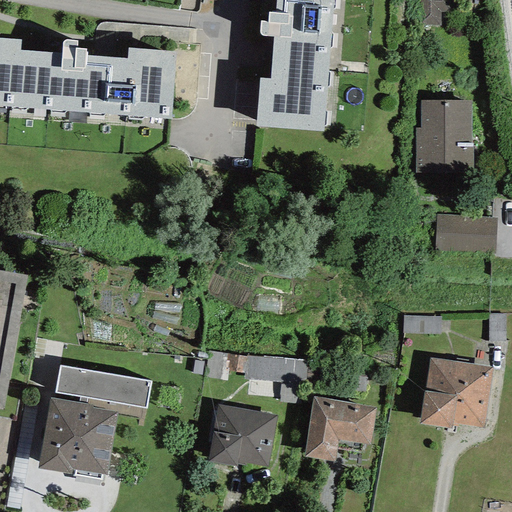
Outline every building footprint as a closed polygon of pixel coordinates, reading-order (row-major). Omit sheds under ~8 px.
[(323,132),(332,0),(275,0),(275,14),(268,12),(266,23),(259,22),(259,32),(261,35),(264,36),(273,36),(271,80),(258,79),(254,126),(323,132)] [(22,39),(0,37),(0,106),(171,120),(175,52),(127,47),(127,58),(86,55),(88,49),(77,49),(78,41),(67,40),(63,41),(60,48),(60,54),(20,51),(22,39)] [(415,128),(415,173),(471,174),(471,129),(471,101),(420,101),(420,128),(415,128)] [(437,215),(435,251),(494,255),(497,219),(437,215)] [(27,275),(0,270),(0,407),(4,408),(7,386),(27,275)] [(504,313),(488,314),(489,341),(505,341),(504,313)] [(441,317),(402,316),(401,333),(440,334),(441,317)] [(228,372),(229,355),(208,352),(204,376),(227,380),(228,372)] [(244,373),(245,356),(229,355),(228,372),(244,373)] [(307,360),(245,356),(244,373),(243,379),(280,382),(299,383),(305,384),(307,360)] [(493,368),(429,358),(419,424),(451,429),(452,423),(483,428),(493,368)] [(202,375),(204,362),(194,360),(192,373),(202,375)] [(151,382),(59,366),(54,393),(147,409),(151,382)] [(299,383),(280,382),(279,402),(298,404),(299,383)] [(363,453),(364,445),(370,446),(376,408),(313,397),(303,457),(335,462),(337,449),(363,453)] [(114,412),(92,408),(92,405),(49,398),(37,468),(80,475),(102,479),(103,475),(106,476),(117,413),(114,412)] [(277,416),(217,405),(207,462),(236,467),(238,461),(267,467),(277,416)]
